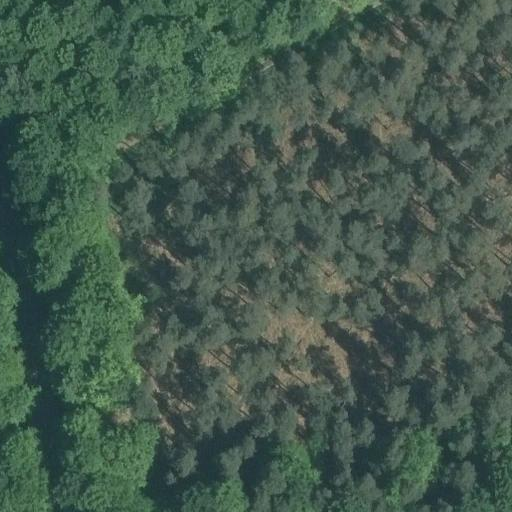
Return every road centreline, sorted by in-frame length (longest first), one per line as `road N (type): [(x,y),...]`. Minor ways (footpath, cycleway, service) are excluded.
road 1 (track): [(0,205),(364,0)]
road 2 (tertiary): [(0,188),(33,329),(44,511)]
